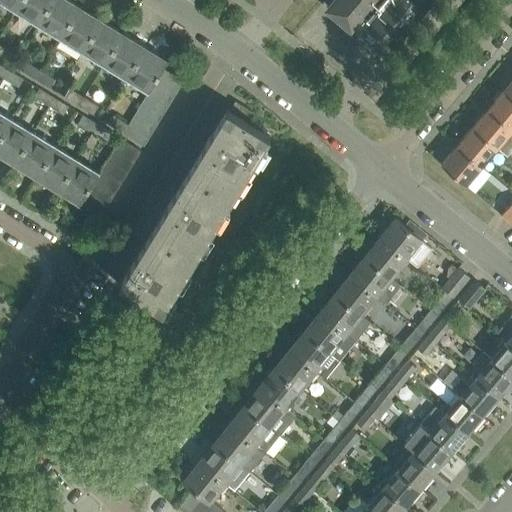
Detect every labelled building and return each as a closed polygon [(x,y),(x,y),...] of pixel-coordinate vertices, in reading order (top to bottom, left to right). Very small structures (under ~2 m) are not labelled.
[(0,0),(15,9),(21,0),(0,0)] [(38,23),(52,0),(21,0),(15,9),(38,23)] [(60,37),(80,5),(71,0),(52,0),(38,23),(60,37)] [(331,0),(327,5),(365,37),(372,28),(391,44),(427,0),(331,0)] [(82,50),(101,18),(80,5),(60,37),(82,50)] [(104,64),(124,32),(101,18),(82,50),(104,64)] [(126,77),(145,45),(124,32),(104,64),(126,77)] [(12,50),(0,43),(0,55),(7,60),(12,50)] [(156,78),(163,67),(168,59),(145,45),(126,77),(148,91),(150,89),(156,78)] [(36,77),(41,69),(27,60),(22,69),(36,77)] [(11,69),(0,62),(0,73),(6,77),(11,69)] [(184,80),(163,67),(156,78),(177,91),(184,80)] [(20,86),(25,78),(11,69),(6,77),(20,86)] [(56,78),(41,69),(36,77),(51,87),(56,78)] [(177,91),(156,78),(150,89),(170,102),(177,91)] [(511,79),(503,90),(511,97),(511,79)] [(50,104),(55,96),(40,87),(35,95),(50,104)] [(80,104),(85,96),(70,87),(65,95),(80,104)] [(170,102),(150,89),(148,91),(149,91),(143,100),(164,113),(170,102)] [(511,97),(503,90),(488,109),(511,129),(511,97)] [(70,105),(55,96),(50,104),(65,113),(70,105)] [(99,105),(85,96),(80,104),(94,113),(99,105)] [(164,113),(143,100),(137,111),(157,124),(164,113)] [(234,194),(270,136),(248,123),(255,113),(236,101),(230,111),(227,110),(191,168),(234,194)] [(511,129),(488,109),(472,127),(497,148),(498,146),(508,155),(511,150),(511,129)] [(0,137),(12,118),(0,110),(0,137)] [(157,124),(137,111),(130,122),(151,135),(157,124)] [(94,131),(99,123),(84,114),(79,122),(94,131)] [(129,124),(114,115),(109,123),(123,132),(129,124)] [(0,156),(13,164),(34,131),(12,118),(0,137),(0,156)] [(151,135),(130,122),(129,124),(123,132),(144,145),(151,135)] [(113,132),(99,123),(94,131),(108,140),(113,132)] [(497,148),(472,127),(457,145),(481,166),(497,148)] [(35,178),(55,144),(34,131),(13,164),(35,178)] [(140,151),(120,138),(113,149),(134,162),(140,151)] [(56,191),(77,158),(55,144),(35,178),(56,191)] [(481,166),(457,145),(441,164),(466,185),(481,166)] [(134,162),(113,149),(107,160),(127,172),(134,162)] [(94,181),(100,172),(77,158),(56,191),(79,205),(80,203),(87,192),(94,181)] [(127,172),(107,160),(100,171),(120,183),(127,172)] [(198,253),(234,194),(191,168),(155,226),(198,253)] [(120,183),(100,171),(100,172),(94,181),(114,194),(120,183)] [(114,194),(94,181),(87,192),(107,205),(114,194)] [(107,205),(87,192),(80,203),(101,215),(107,205)] [(511,223),(511,222),(511,201),(501,214),(511,223)] [(395,218),(380,236),(407,258),(416,265),(431,246),(422,239),(405,225),(395,217),(395,218)] [(409,219),(405,225),(422,239),(426,233),(409,219)] [(162,311),(198,253),(155,226),(119,285),(162,311)] [(407,258),(380,236),(365,255),(391,276),(407,258)] [(365,255),(349,273),(376,295),(386,303),(401,284),(391,276),(365,255)] [(454,295),(469,276),(458,267),(443,286),(447,289),(454,295)] [(361,314),(362,313),(376,295),(349,273),(334,292),(361,314)] [(468,307),(483,289),(484,288),(475,281),(459,300),(468,307)] [(438,314),(454,295),(447,289),(431,309),(438,314)] [(371,320),(362,313),(361,314),(334,292),(319,311),(355,340),(371,320)] [(452,324),(463,311),(454,304),(444,317),(452,324)] [(423,333),(438,314),(431,309),(416,327),(423,333)] [(355,340),(319,311),(304,330),(340,359),(355,340)] [(511,312),(499,328),(497,332),(505,340),(506,339),(511,344),(511,312)] [(436,343),(447,330),(439,323),(428,336),(436,343)] [(408,352),(423,333),(416,327),(401,346),(408,352)] [(340,359),(304,330),(289,348),(316,370),(325,377),(340,359)] [(428,354),(436,343),(428,336),(418,347),(428,354)] [(511,344),(506,339),(505,340),(490,358),(511,376),(511,344)] [(393,370),(408,352),(401,346),(385,364),(393,370)] [(301,389),(316,370),(289,348),(274,367),(301,389)] [(511,379),(511,376),(490,358),(483,352),(473,364),(480,370),(475,376),(498,396),(511,379)] [(406,381),(416,367),(407,360),(397,373),(406,381)] [(377,389),(393,370),(385,364),(370,383),(377,389)] [(286,407),(286,406),(301,389),(274,367),(259,386),(286,407)] [(396,392),(406,381),(397,373),(387,385),(396,392)] [(498,396),(475,376),(469,383),(461,377),(452,388),(459,394),(482,414),(498,396)] [(362,407),(377,389),(370,383),(355,401),(362,407)] [(280,434),(295,415),(296,413),(286,406),(286,407),(259,386),(244,404),(280,434)] [(378,420),(393,402),(382,391),(366,410),(375,418),(378,420)] [(482,414),(459,394),(444,413),(467,432),(482,414)] [(347,426),(362,407),(355,401),(340,420),(347,426)] [(280,434),(244,404),(229,423),(255,445),(256,444),(265,452),(280,434)] [(467,432),(444,413),(436,406),(420,424),(451,451),(467,432)] [(375,418),(366,410),(356,423),(365,430),(375,418)] [(331,444),(347,426),(340,420),(324,438),(331,444)] [(229,423),(213,442),(240,464),(250,471),(265,452),(256,444),(255,445),(229,423)] [(451,451),(420,424),(405,440),(414,448),(413,450),(436,469),(451,451)] [(344,455),(360,435),(352,428),(336,447),(344,455)] [(316,463),(331,444),(324,438),(309,457),(316,463)] [(213,442),(198,460),(226,482),(235,490),(250,471),(240,464),(213,442)] [(330,472),(344,455),(336,447),(321,465),(330,472)] [(436,469),(413,450),(397,468),(420,487),(436,469)] [(301,481),(316,463),(309,457),(294,476),(301,481)] [(226,482),(198,460),(183,480),(194,489),(204,497),(210,502),(212,500),(226,482)] [(420,487),(397,468),(382,486),(405,506),(420,487)] [(314,492),(325,478),(316,471),(305,484),(314,492)] [(285,500),(301,481),(294,476),(278,494),(285,500)] [(299,510),(314,492),(305,484),(290,503),(299,510)] [(399,511),(405,506),(382,486),(376,493),(371,489),(361,500),(366,504),(366,505),(374,511),(399,511)] [(191,511),(204,497),(194,489),(179,507),(184,511),(191,511)] [(275,511),(285,500),(278,494),(263,511),(275,511)] [(208,511),(216,503),(212,500),(210,502),(204,497),(191,511),(208,511)] [(225,511),(226,511),(216,503),(208,511),(225,511)] [(297,511),(299,510),(290,503),(281,511),(297,511)]
